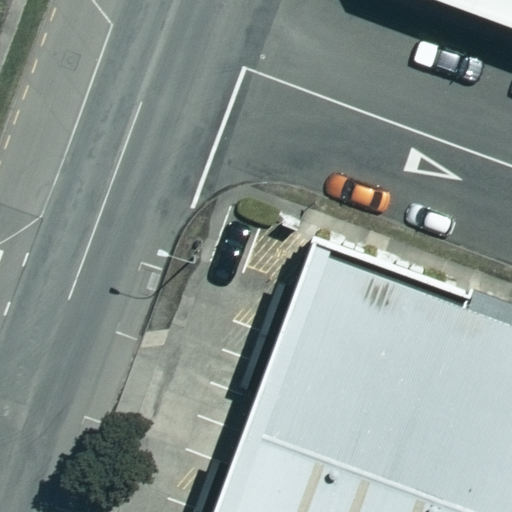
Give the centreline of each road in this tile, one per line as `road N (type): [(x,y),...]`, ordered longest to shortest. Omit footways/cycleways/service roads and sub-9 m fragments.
road 1 (tertiary): [(26,418),(172,33)]
road 2 (unclassified): [(511,168),(172,33)]
